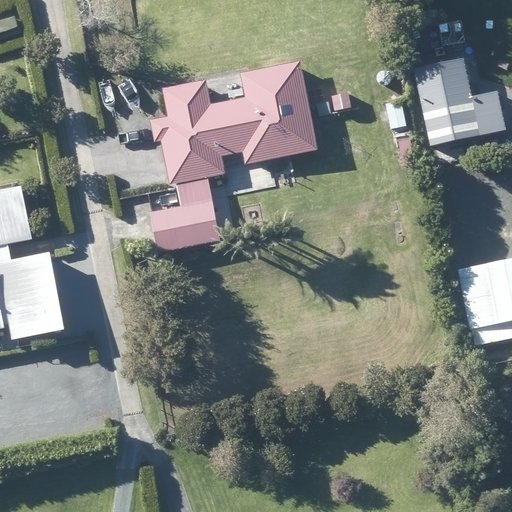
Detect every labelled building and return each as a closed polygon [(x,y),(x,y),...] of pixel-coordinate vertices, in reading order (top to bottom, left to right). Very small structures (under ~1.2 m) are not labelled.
[(251,164),(324,149),(307,59),(247,70),(245,71),(250,97),(215,104),(210,79),(166,87),(172,116),(153,120),(158,142),(165,141),(174,184),(180,183),(181,188),(184,206),(155,211),(162,246),(163,252),(224,239),(214,187),(212,176),(227,173),(229,172),(226,156),(247,152),(250,164),(251,164)] [(471,82),(449,90),(457,110),(478,102),(471,82)] [(388,103),(393,128),(408,124),(403,101),(388,103)] [(413,140),(401,140),(402,152),(414,151),(413,140)] [(511,222),(504,186),(485,190),(492,226),(511,222)] [(0,332),(14,330),(16,343),(66,333),(51,258),(13,265),(10,247),(34,242),(24,190),(0,194),(0,332)] [(511,325),(511,263),(460,273),(471,333),(511,325)]
